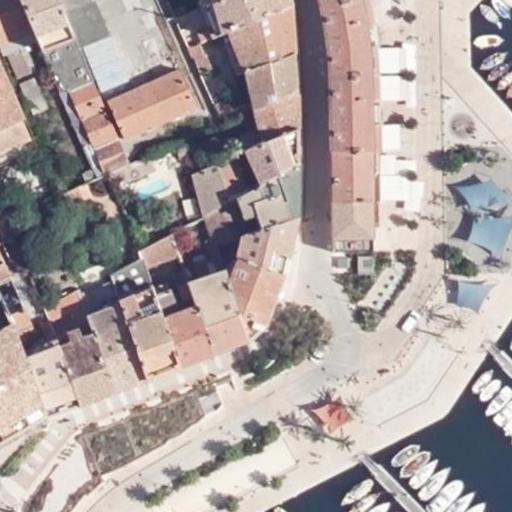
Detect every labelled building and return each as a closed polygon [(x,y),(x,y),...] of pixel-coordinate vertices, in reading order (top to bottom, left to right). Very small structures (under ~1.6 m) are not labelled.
[(31,31),(17,0),(0,0),(0,43),(1,43),(15,78),(30,73),(16,38),(31,31)] [(129,166),(122,151),(92,80),(59,0),(17,0),(31,31),(59,94),(69,90),(102,165),(93,169),(98,179),(129,166)] [(59,0),(92,80),(121,68),(92,0),(59,0)] [(187,14),(200,8),(202,7),(199,0),(195,0),(183,5),(187,14)] [(198,33),(201,41),(227,31),(292,5),(290,0),(219,0),(202,7),(200,8),(209,28),(198,33)] [(330,76),(378,76),(367,0),(354,0),(321,5),(330,76)] [(171,10),(175,19),(187,14),(183,5),(171,10)] [(296,51),(292,5),(227,31),(235,51),(227,53),(229,59),(237,57),(243,72),(245,71),(296,51)] [(187,47),(192,57),(204,52),(200,42),(187,47)] [(245,71),(253,112),(255,111),(299,94),(296,51),(245,71)] [(192,57),(195,63),(199,72),(210,67),(204,52),(192,57)] [(0,127),(20,120),(23,119),(0,62),(0,127)] [(201,103),(212,99),(199,72),(195,63),(108,102),(123,140),(174,117),(177,125),(187,122),(184,111),(193,108),(197,119),(194,120),(200,134),(216,127),(210,113),(205,115),(201,103)] [(372,152),(380,152),(379,123),(378,76),(330,76),(333,152),(372,152)] [(33,80),(19,86),(40,111),(45,110),(33,80)] [(247,151),(300,128),(299,94),(255,111),(259,129),(241,138),(247,151)] [(0,164),(33,150),(20,120),(0,127),(0,164)] [(380,152),(391,151),(398,150),(402,145),(401,128),(398,123),(379,123),(380,152)] [(263,183),(301,162),(300,128),(247,151),(263,183)] [(195,148),(192,138),(185,141),(188,150),(195,148)] [(188,150),(185,141),(176,145),(180,159),(189,156),(188,150)] [(129,166),(133,164),(143,160),(137,145),(122,151),(129,166)] [(374,200),(372,152),(333,152),(334,201),(374,200)] [(374,200),(382,201),(380,152),(372,152),(374,200)] [(159,174),(151,156),(143,160),(133,164),(141,182),(159,174)] [(206,215),(238,197),(250,190),(235,157),(195,175),(206,215)] [(301,162),(263,183),(250,190),(238,197),(241,206),(247,204),(251,215),(258,212),(264,229),(294,219),(287,201),(300,196),(301,162)] [(0,202),(0,210),(4,219),(22,211),(16,196),(0,202)] [(294,219),(299,217),(300,196),(287,201),(294,219)] [(206,215),(216,245),(249,234),(251,234),(241,206),(238,197),(206,215)] [(374,228),(374,200),(334,201),(336,252),(374,251),(374,228)] [(374,228),(382,228),(382,201),(374,200),(374,228)] [(236,258),(285,277),(299,217),(294,219),(264,229),(251,234),(249,234),(236,258)] [(180,253),(173,232),(142,250),(144,258),(146,266),(180,253)] [(10,262),(21,257),(13,239),(2,243),(10,262)] [(0,267),(7,282),(11,280),(15,278),(0,244),(0,267)] [(179,366),(155,294),(146,266),(144,258),(121,267),(113,270),(114,274),(146,379),(179,366)] [(249,340),(267,326),(285,277),(236,258),(226,276),(249,340)] [(112,262),(113,270),(121,267),(119,260),(112,262)] [(0,293),(16,328),(30,324),(11,280),(7,282),(0,267),(0,293)] [(183,298),(194,294),(189,281),(185,268),(174,272),(183,298)] [(189,281),(194,294),(197,303),(213,353),(249,340),(226,276),(224,270),(189,281)] [(111,393),(146,379),(114,274),(105,280),(110,297),(103,302),(104,305),(105,310),(86,320),(94,342),(111,393)] [(155,294),(179,366),(213,353),(197,303),(178,310),(170,289),(155,294)] [(48,291),(38,294),(42,302),(50,299),(48,291)] [(82,307),(78,296),(45,308),(51,325),(82,307)] [(88,314),(104,305),(103,302),(101,297),(85,306),(88,314)] [(0,446),(47,418),(26,358),(17,331),(0,340),(0,446)] [(61,354),(79,405),(111,393),(94,342),(83,346),(78,333),(68,337),(71,350),(61,354)] [(61,354),(54,336),(49,337),(51,342),(49,343),(51,350),(26,358),(47,418),(79,405),(61,354)] [(210,409),(225,403),(216,382),(201,389),(210,409)] [(209,417),(197,389),(76,453),(58,471),(26,511),(58,511),(64,501),(109,472),(209,417)] [(64,501),(58,511),(80,511),(91,499),(109,472),(64,501)]
